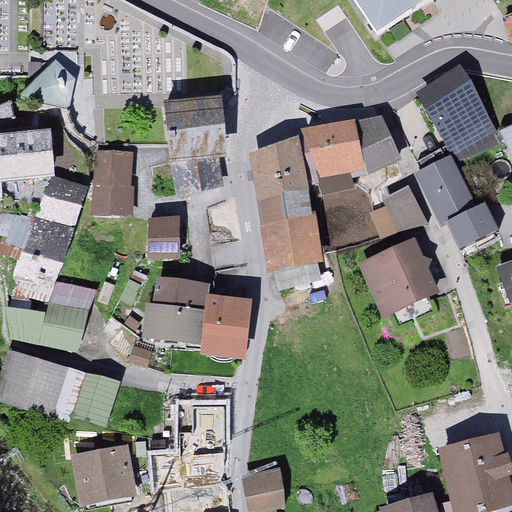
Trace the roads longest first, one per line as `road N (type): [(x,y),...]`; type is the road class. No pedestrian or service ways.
road 1 (residential): [(284,83),(247,142),(239,173),(256,334),(239,511)]
road 2 (residential): [(377,90),(452,266),(511,470)]
road 3 (residential): [(284,83),(257,56),(146,0)]
road 4 (residential): [(377,90),(440,57),(466,52),(511,63)]
